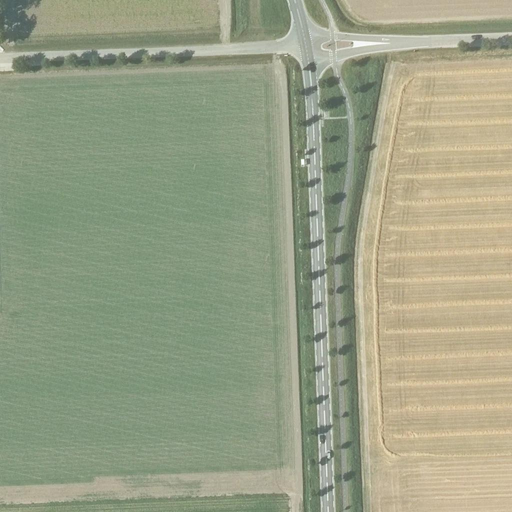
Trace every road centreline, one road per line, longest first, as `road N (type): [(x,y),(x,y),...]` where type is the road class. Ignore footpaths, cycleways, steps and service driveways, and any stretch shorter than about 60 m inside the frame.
road 1 (tertiary): [(326,511),(307,55)]
road 2 (unclassified): [(0,58),(298,46)]
road 3 (unclassified): [(365,44),(511,38)]
